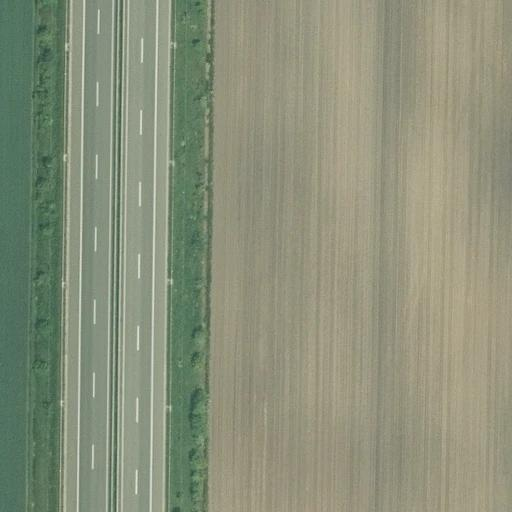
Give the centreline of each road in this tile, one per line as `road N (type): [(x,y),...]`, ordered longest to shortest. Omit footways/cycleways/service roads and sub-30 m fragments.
road 1 (motorway): [(140,511),(147,0)]
road 2 (motorway): [(104,0),(99,511)]
